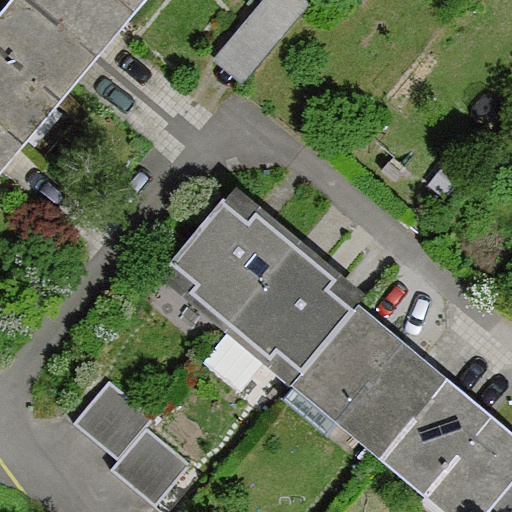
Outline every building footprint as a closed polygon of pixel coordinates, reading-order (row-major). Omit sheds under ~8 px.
[(36,0),(34,3),(95,55),(115,31),(141,0),(36,0)] [(300,0),(262,0),(214,58),(243,82),(309,7),(300,0)] [(0,42),(0,126),(20,144),(76,77),(95,55),(34,3),(0,42)] [(0,167),(20,144),(0,126),(0,167)] [(232,328),(298,248),(258,213),(250,221),(226,201),(171,266),(197,287),(190,296),(232,328)] [(304,375),(357,312),(332,292),(339,283),(298,248),(232,328),(235,331),(271,360),(273,363),(280,355),(304,375)] [(445,387),(357,312),(304,375),(393,450),(445,387)] [(271,360),(235,331),(208,364),(243,394),(271,360)] [(156,420),(111,383),(76,425),(121,463),(149,429),(156,420)] [(445,387),(393,450),(467,511),(491,511),(511,487),(511,442),(489,423),(445,387)] [(193,466),(149,429),(121,463),(113,471),(158,509),(193,466)]
